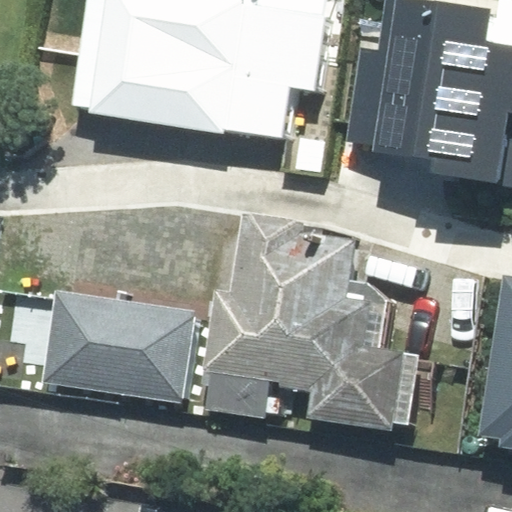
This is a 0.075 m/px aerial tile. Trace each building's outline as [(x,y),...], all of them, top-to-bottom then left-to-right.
[(290,87),(318,91),(331,0),(87,0),(71,106),(283,138),(290,87)] [(358,47),(345,138),(374,142),(374,149),(435,158),(433,171),(511,182),(511,10),(434,0),(383,0),(376,49),(358,47)] [(300,225),(244,215),(231,291),(216,293),(204,384),(210,385),(207,409),(263,416),(268,384),(313,390),(309,416),(388,427),(389,418),(407,421),(409,403),(426,406),(432,362),(418,360),(419,354),(379,349),(385,301),(366,284),(349,281),(355,243),(298,234),(300,225)] [(511,276),(503,276),(479,437),(500,440),(498,447),(511,449),(511,276)] [(195,311),(56,291),(43,382),(181,402),(195,311)]
